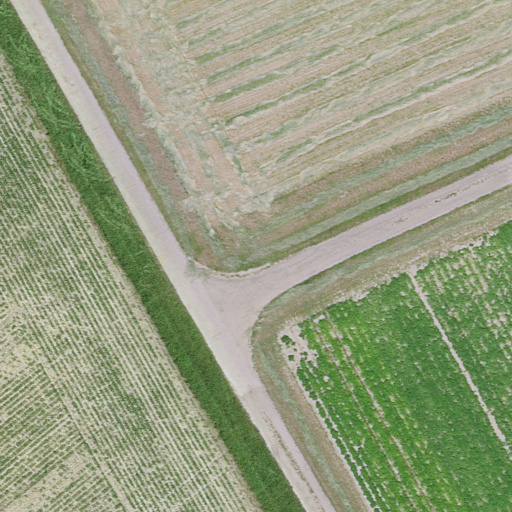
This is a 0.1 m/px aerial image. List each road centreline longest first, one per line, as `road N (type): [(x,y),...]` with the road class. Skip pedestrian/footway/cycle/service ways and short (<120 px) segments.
road 1 (track): [(20,0),(209,321)]
road 2 (track): [(209,321),(511,176)]
road 3 (track): [(209,321),(320,511)]
